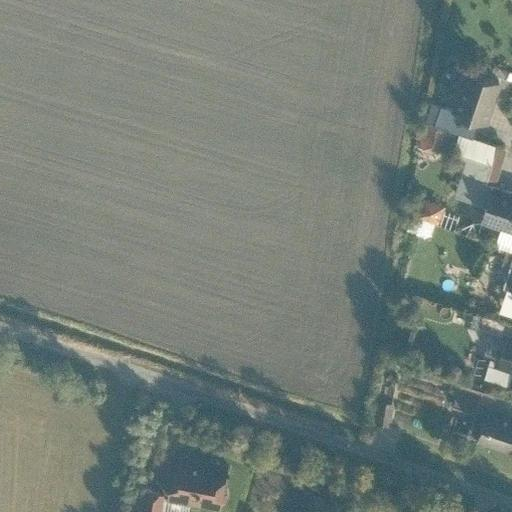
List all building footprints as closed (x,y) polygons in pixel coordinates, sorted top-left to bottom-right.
[(507,78),(477,70),(466,113),(495,121),(507,78)] [(466,116),(441,109),(437,126),(462,132),(466,116)] [(488,183),(500,144),(462,132),(458,152),(470,155),(464,177),(488,183)] [(511,232),(511,188),(496,182),(481,221),(511,232)] [(444,221),(449,200),(426,195),(421,215),(444,221)] [(501,317),(477,311),(474,324),(498,330),(501,317)] [(511,337),(505,363),(492,359),(487,374),(511,381),(511,337)] [(491,392),(464,385),(459,404),(486,411),(491,392)] [(511,414),(494,408),(483,441),(511,450),(511,414)] [(227,458),(177,451),(171,495),(221,502),(227,458)] [(162,511),(163,489),(137,488),(136,511),(162,511)]
